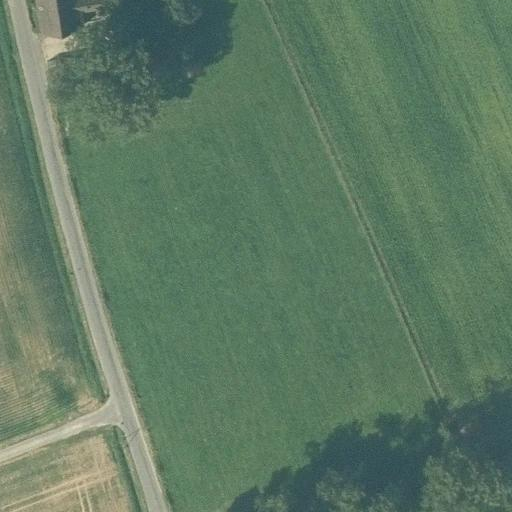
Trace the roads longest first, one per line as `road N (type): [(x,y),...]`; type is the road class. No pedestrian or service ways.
road 1 (unclassified): [(19,0),(128,408)]
road 2 (unclassified): [(128,408),(0,457)]
